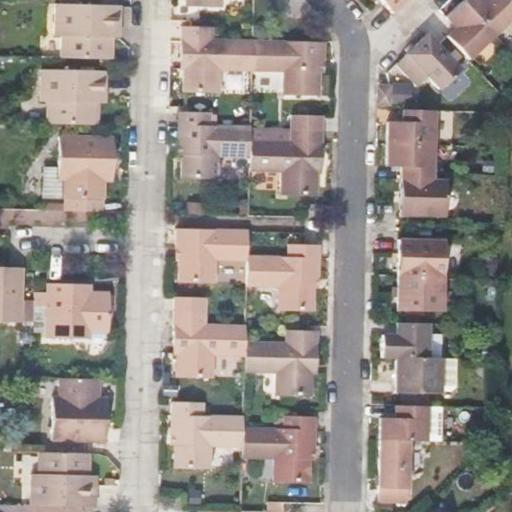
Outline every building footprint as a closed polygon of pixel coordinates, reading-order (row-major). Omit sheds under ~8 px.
[(401,0),(379,0),(380,1),(390,11),(401,0)] [(492,35),(511,15),(511,6),(506,0),(461,0),(460,1),(492,35)] [(467,59),(492,35),(460,1),(444,16),(454,27),(445,36),(467,59)] [(59,34),(59,56),(108,57),(108,28),(116,28),(116,4),(53,2),(52,34),(59,34)] [(219,69),(250,69),(251,39),(210,38),(210,25),(187,24),(179,24),(178,39),(178,57),(182,57),(182,91),(218,92),(219,69)] [(459,70),(436,44),(427,35),(426,34),(394,64),(414,86),(425,76),(438,90),(459,70)] [(322,59),(323,41),(251,39),(250,69),(283,70),(282,92),(318,94),(319,59),(322,59)] [(46,100),(45,122),(94,123),(94,94),(101,94),(102,69),(39,68),(39,100),(46,100)] [(388,103),(389,85),(377,84),(377,103),(388,103)] [(406,89),(389,88),(388,103),(388,108),(401,109),(405,109),(406,89)] [(386,120),(385,143),(433,144),(434,109),(401,109),(400,121),(386,120)] [(216,154),(247,155),(248,139),(248,125),(208,125),(208,111),(185,111),(177,111),(176,126),(176,143),(180,143),(180,177),(215,178),(216,154)] [(291,114),(291,128),(321,129),(321,114),(291,114)] [(317,160),(320,160),(321,129),(291,128),(290,128),(290,141),(248,139),(247,155),(247,170),(281,171),(280,194),(316,194),(317,160)] [(63,203),(63,210),(101,210),(101,197),(103,197),(103,168),(110,168),(111,135),(57,134),(57,164),(44,164),(43,196),(63,197),(63,203)] [(385,143),(385,165),(400,165),(400,178),(432,179),(433,144),(385,143)] [(400,178),(399,199),(398,212),(446,214),(446,179),(432,179),(400,178)] [(214,258),(245,259),(245,256),(246,230),(174,228),(173,243),(173,247),(177,247),(177,282),(213,282),(214,258)] [(445,239),(402,238),(398,275),(445,276),(445,239)] [(286,257),(245,256),(245,259),(245,286),(277,287),(276,310),(313,311),(313,277),(317,276),(318,260),(318,245),(302,244),(287,244),(286,257)] [(20,300),(20,266),(6,266),(0,265),(0,319),(32,320),(32,312),(32,300),(20,300)] [(444,311),(445,276),(398,275),(396,310),(444,311)] [(78,281),(45,281),(44,335),(87,336),(87,330),(106,331),(107,290),(79,290),(78,281)] [(41,292),(33,292),(32,300),(32,312),(41,312),(41,292)] [(211,354),(243,355),(243,341),(244,325),(203,324),(204,311),(172,311),(171,342),(175,342),(175,376),(210,377),(211,354)] [(428,333),(428,323),(396,322),(396,335),(390,335),(387,357),(395,358),(428,358),(428,333)] [(315,363),(316,345),(316,331),(308,331),(285,330),(285,342),(243,341),(243,355),(242,372),(275,373),(275,390),(311,394),(311,362),(315,363)] [(442,333),(428,333),(428,358),(442,358),(442,333)] [(380,335),(380,357),(387,357),(390,335),(380,335)] [(427,394),(442,394),(442,388),(454,389),(457,386),(457,359),(442,358),(428,358),(395,358),(394,378),(394,393),(401,393),(401,406),(427,406),(427,394)] [(97,407),(98,378),(57,377),(56,396),(50,396),(49,440),(103,442),(104,426),(104,407),(97,407)] [(201,402),(180,402),(178,402),(170,402),(170,417),(169,434),(173,435),(173,457),(173,468),(208,469),(209,447),(241,447),(241,427),(242,416),(201,415),(201,402)] [(426,441),(427,406),(401,406),(393,405),(393,418),(379,417),(378,440),(407,440),(426,441)] [(314,449),(314,432),(314,417),(313,417),(306,417),(283,417),(282,428),(241,427),(241,447),(241,458),(273,459),(273,483),(308,483),(309,449),(314,449)] [(406,503),(407,440),(378,440),(377,487),(376,502),(406,503)] [(30,473),(29,506),(92,507),(93,492),(93,483),(85,483),(86,453),(37,452),(36,473),(30,473)]
